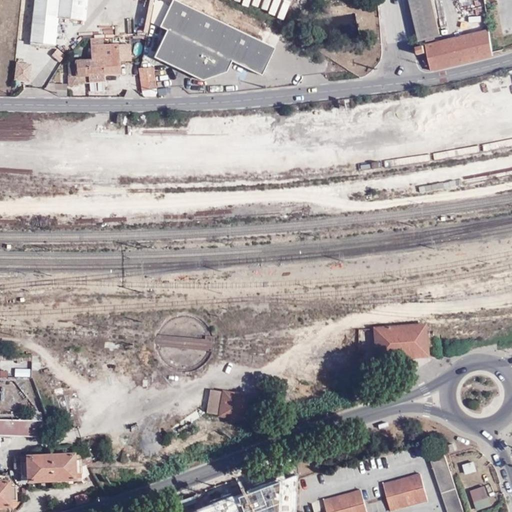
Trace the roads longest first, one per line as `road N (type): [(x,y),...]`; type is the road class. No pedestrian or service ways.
road 1 (tertiary): [(0,104),(233,102),(511,59)]
road 2 (secondary): [(407,402),(89,511)]
road 3 (unknown): [(280,356),(205,379),(115,422),(28,446)]
